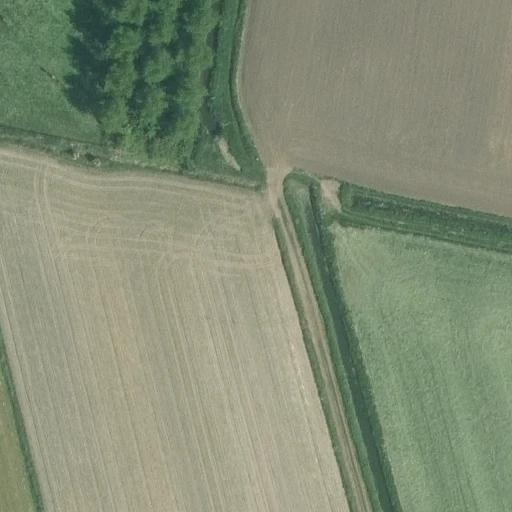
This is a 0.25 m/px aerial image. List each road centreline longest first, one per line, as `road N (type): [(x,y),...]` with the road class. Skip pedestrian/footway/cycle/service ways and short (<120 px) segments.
road 1 (track): [(375,511),(288,172)]
road 2 (track): [(288,172),(255,169),(221,105),(231,0)]
